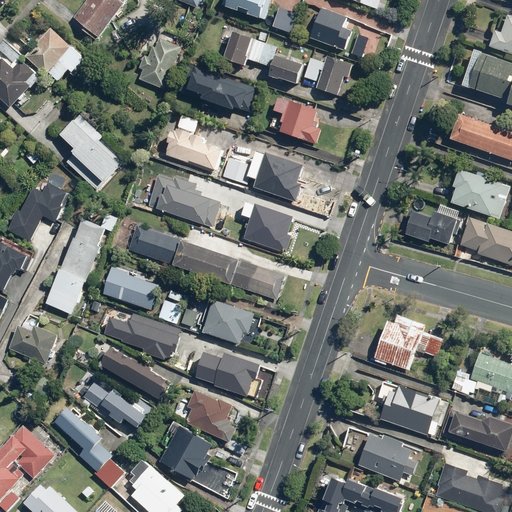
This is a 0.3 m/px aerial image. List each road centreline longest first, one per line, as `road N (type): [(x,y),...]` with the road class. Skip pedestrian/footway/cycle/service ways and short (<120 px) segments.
road 1 (residential): [(439,0),(351,261)]
road 2 (residential): [(351,261),(263,511)]
road 3 (residential): [(511,306),(351,261)]
